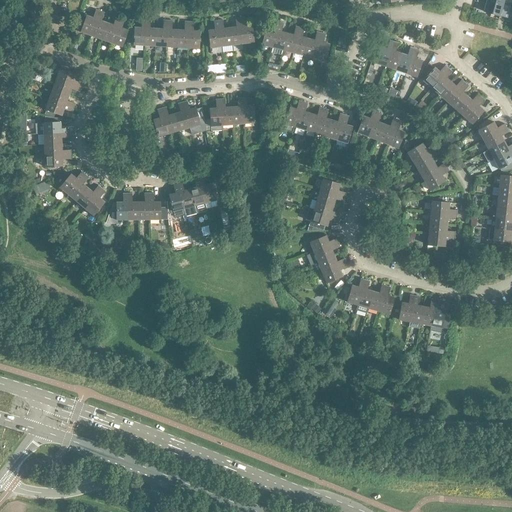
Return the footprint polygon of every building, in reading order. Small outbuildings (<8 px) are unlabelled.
[(503,4),(487,0),(485,0),(483,12),(500,16),(503,4)] [(100,11),(96,10),(93,18),(87,16),(81,32),(91,36),(100,11)] [(105,13),(100,11),(91,36),(102,40),(107,23),(102,21),(105,13)] [(245,25),(244,16),(239,17),(243,43),(254,41),(252,24),(245,25)] [(107,23),(102,40),(111,43),(121,18),(116,17),(113,25),(107,23)] [(239,17),(235,18),(236,26),(230,27),(232,45),(243,43),(239,17)] [(122,28),(125,20),(121,18),(111,43),(122,47),(128,31),(122,28)] [(134,27),(134,45),(145,46),(146,19),(142,19),(141,28),(136,27),(134,27)] [(151,20),(146,19),(145,46),(156,46),(157,29),(150,28),(151,20)] [(156,46),(166,47),(168,21),(163,20),(163,29),(157,29),(156,46)] [(213,21),(214,30),(208,31),(210,48),(221,46),(218,20),(213,21)] [(223,28),(222,20),(218,20),(221,46),(232,45),(230,27),(223,28)] [(266,27),(261,44),(272,47),(279,21),(275,20),(272,29),(266,27)] [(166,47),(177,48),(178,30),(172,29),(172,21),(168,21),(166,47)] [(283,22),(279,21),(272,47),(283,50),(287,33),(281,31),(283,22)] [(184,30),(178,30),(177,48),(188,48),(189,22),(185,22),(184,30)] [(193,31),(194,22),(189,22),(188,48),(199,49),(200,31),(193,31)] [(283,50),(293,53),(300,27),(296,26),(293,34),(287,33),(283,50)] [(302,37),(304,28),(300,27),(293,53),(304,55),(308,38),(302,37)] [(304,55),(314,58),(321,32),(316,31),(314,40),(308,38),(304,55)] [(323,42),(325,33),(321,32),(314,58),(324,61),(329,44),(323,42)] [(344,47),(346,39),(339,37),(337,45),(344,47)] [(386,48),(380,46),(374,63),(385,66),(393,41),(389,40),(386,48)] [(397,43),(393,41),(385,66),(395,70),(400,53),(395,51),(397,43)] [(409,47),(406,55),(400,53),(395,70),(405,73),(413,48),(409,47)] [(418,50),(413,48),(405,73),(416,77),(422,60),(415,58),(418,50)] [(269,63),(267,69),(271,70),(278,71),(279,65),(269,63)] [(225,65),(215,65),(216,73),(225,72),(225,65)] [(422,80),(431,88),(448,68),(445,65),(439,71),(434,67),(422,80)] [(77,74),(60,68),(56,79),(81,88),(83,83),(74,80),(77,74)] [(448,68),(431,88),(439,95),(450,82),(446,78),(452,71),(448,68)] [(80,92),(81,88),(56,79),(52,89),(69,95),(71,89),(80,92)] [(455,86),(450,82),(439,95),(447,102),(464,82),(461,79),(455,86)] [(377,86),(364,82),(362,87),(376,91),(377,86)] [(468,85),(464,82),(447,102),(455,109),(466,96),(462,91),(468,85)] [(67,101),(69,95),(52,89),(49,100),(74,108),(76,104),(67,101)] [(466,96),(455,109),(463,116),(480,96),(477,93),(471,100),(466,96)] [(484,99),(480,96),(463,116),(472,123),(483,110),(478,106),(484,99)] [(244,123),(242,97),(238,98),(238,106),(232,107),(233,124),(244,123)] [(246,97),(242,97),(244,123),(255,123),(253,105),(247,106),(246,97)] [(233,124),(232,107),(225,107),(224,98),(220,99),(222,125),(233,124)] [(215,99),(216,108),(209,108),(210,126),(222,125),(220,99),(215,99)] [(74,108),(49,100),(45,110),(62,116),(64,110),(72,113),(74,108)] [(284,123),(295,127),(303,101),(298,100),(296,109),(289,107),(284,123)] [(187,101),(182,102),(190,127),(200,124),(195,108),(189,109),(187,101)] [(304,111),(307,103),(303,101),(295,127),(305,130),(310,113),(304,111)] [(180,112),(174,114),(179,130),(190,127),(182,102),(178,104),(180,112)] [(179,130),(174,114),(168,115),(166,107),(162,108),(169,133),(179,130)] [(305,130),(315,133),(323,108),(319,107),(316,115),(310,113),(305,130)] [(169,133),(162,108),(158,110),(160,118),(153,120),(158,137),(169,133)] [(328,109),(323,108),(315,133),(325,136),(331,120),(325,118),(328,109)] [(369,119),(363,116),(357,132),(367,136),(377,112),(373,110),(369,119)] [(381,113),(377,112),(367,136),(377,140),(384,124),(378,122),(381,113)] [(336,121),(331,120),(325,136),(335,139),(343,114),(339,113),(336,121)] [(347,116),(343,114),(335,139),(346,143),(351,126),(345,124),(347,116)] [(377,140),(387,144),(397,120),(393,118),(389,126),(384,124),(377,140)] [(398,130),(401,121),(397,120),(387,144),(397,148),(404,132),(398,130)] [(478,130),(483,140),(506,127),(504,123),(496,127),(493,121),(478,130)] [(43,122),(43,134),(70,133),(70,128),(61,129),(61,122),(43,122)] [(501,135),(508,131),(506,127),(483,140),(488,149),(504,141),(501,135)] [(43,134),(44,145),(62,144),(61,138),(71,137),(70,133),(43,134)] [(488,149),(493,159),(511,149),(511,144),(507,147),(504,141),(488,149)] [(71,150),(62,150),(62,144),(44,145),(44,156),(71,154),(71,150)] [(407,153),(413,162),(435,148),(433,145),(425,149),(422,144),(407,153)] [(430,157),(438,152),(435,148),(413,162),(418,171),(433,162),(430,157)] [(511,156),(511,155),(511,153),(511,149),(493,159),(499,169),(511,161),(511,156)] [(71,159),(71,154),(44,156),(45,167),(63,166),(62,159),(71,159)] [(418,171),(424,181),(446,167),(444,163),(436,168),(433,162),(418,171)] [(441,175),(449,171),(446,167),(424,181),(430,190),(444,181),(441,175)] [(71,174),(67,179),(63,175),(62,175),(57,178),(54,181),(60,187),(68,195),(85,174),(82,171),(76,178),(71,174)] [(83,184),(89,177),(85,174),(68,195),(76,201),(88,188),(83,184)] [(499,186),(511,187),(511,175),(500,175),(499,186)] [(202,176),(198,178),(205,203),(216,200),(211,183),(204,185),(202,176)] [(193,179),(196,187),(190,189),(195,206),(205,203),(198,178),(193,179)] [(323,178),(320,189),(345,197),(346,193),(338,190),(340,184),(323,178)] [(47,180),(32,187),(36,196),(48,190),(46,186),(49,185),(47,180)] [(181,182),(177,183),(184,209),(195,206),(190,189),(184,191),(181,182)] [(168,195),(169,197),(165,198),(167,214),(173,213),(174,217),(185,214),(184,209),(177,183),(172,185),(175,193),(168,195)] [(93,192),(88,188),(76,201),(85,208),(102,188),(98,185),(93,192)] [(511,187),(499,186),(498,196),(511,197),(511,187)] [(105,191),(102,188),(85,208),(94,216),(105,202),(100,198),(105,191)] [(345,197),(320,189),(317,200),(334,205),(335,199),(343,201),(345,197)] [(128,220),(128,193),(124,193),(124,202),(117,202),(117,220),(128,220)] [(128,193),(128,220),(139,220),(139,202),(133,202),(133,193),(128,193)] [(144,202),(139,202),(139,220),(149,220),(149,193),(144,193),(144,202)] [(149,193),(149,220),(161,220),(161,202),(153,202),(153,193),(149,193)] [(511,197),(498,196),(497,207),(511,208),(511,197)] [(317,200),(313,210),(338,218),(340,213),(332,211),(334,205),(317,200)] [(431,201),(430,212),(457,214),(457,210),(448,209),(449,202),(431,201)] [(511,208),(497,207),(496,218),(511,219),(511,208)] [(338,218),(313,210),(310,221),(327,226),(329,219),(337,222),(338,218)] [(457,214),(430,212),(429,223),(447,225),(447,218),(456,219),(457,214)] [(511,219),(496,218),(495,229),(511,230),(511,219)] [(200,225),(203,236),(213,233),(210,222),(200,225)] [(429,223),(428,234),(455,236),(455,232),(446,231),(447,225),(429,223)] [(511,230),(495,229),(489,228),(488,240),(493,240),(511,242),(511,235),(511,230)] [(192,243),(190,234),(171,239),(173,248),(192,243)] [(455,236),(428,234),(427,245),(445,246),(445,240),(454,241),(455,236)] [(328,242),(326,235),(309,242),(314,253),(338,243),(337,238),(328,242)] [(96,242),(88,239),(86,246),(94,248),(96,242)] [(314,253),(318,262),(334,256),(332,250),(340,247),(338,243),(314,253)] [(345,258),(336,261),(334,256),(318,262),(322,272),(346,262),(345,258)] [(348,266),(346,262),(322,272),(326,283),(342,276),(340,270),(348,266)] [(346,302),(358,305),(365,280),(361,278),(358,287),(351,285),(346,302)] [(358,305),(368,308),(373,291),(367,290),(370,281),(365,280),(358,305)] [(379,293),(373,291),(368,308),(378,311),(386,286),(382,284),(379,293)] [(388,296),(390,287),(386,286),(378,311),(389,314),(394,298),(388,296)] [(415,295),(410,295),(408,304),(401,302),(398,320),(409,322),(410,322),(415,295)] [(410,322),(409,322),(408,326),(419,329),(420,324),(423,306),(417,305),(419,296),(415,295),(410,322)] [(430,307),(423,306),(420,324),(430,326),(435,299),(431,299),(430,307)] [(435,299),(430,326),(429,330),(441,333),(441,328),(442,328),(444,316),(445,310),(438,309),(440,300),(435,299)] [(316,314),(321,309),(317,304),(312,309),(316,314)] [(336,309),(327,304),(322,312),(331,317),(336,309)]
